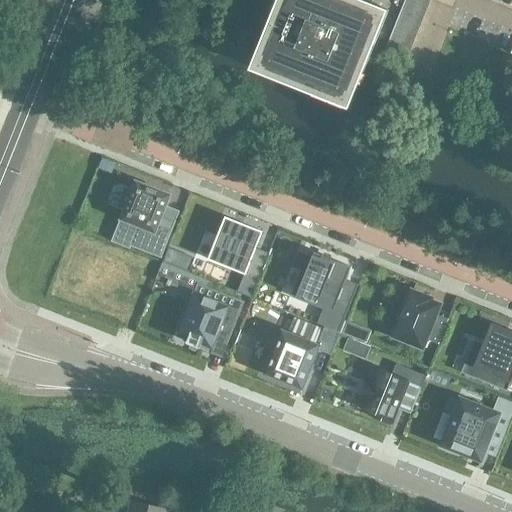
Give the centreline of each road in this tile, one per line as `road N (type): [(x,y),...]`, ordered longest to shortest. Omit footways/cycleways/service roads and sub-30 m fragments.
road 1 (unclassified): [(493,511),(146,380),(0,348)]
road 2 (residential): [(511,295),(111,134)]
road 3 (tertiary): [(69,0),(0,174)]
